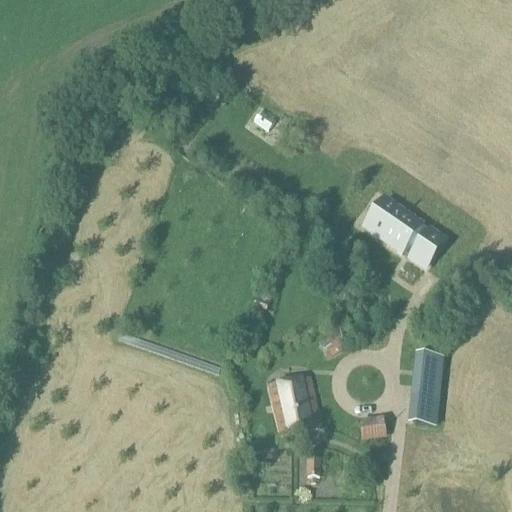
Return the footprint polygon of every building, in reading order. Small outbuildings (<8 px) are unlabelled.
[(388,205),(369,233),(425,271),(444,243),(388,205)] [(310,280),(319,268),(305,258),(296,270),(310,280)] [(257,301),(253,310),(266,315),(269,306),(259,302),(257,301)] [(352,326),(357,345),(374,340),(369,321),(352,326)] [(438,403),(442,361),(420,358),(416,401),(438,403)] [(373,360),(359,361),(359,373),(374,372),(373,360)] [(308,379),(269,387),(281,439),(320,431),(308,379)] [(349,409),(375,410),(375,386),(349,385),(349,409)] [(360,441),(384,436),(381,426),(358,432),(360,441)] [(243,472),(265,471),(264,444),(242,445),(243,472)] [(307,461),(307,479),(324,480),(324,476),(321,476),(321,461),(307,461)]
